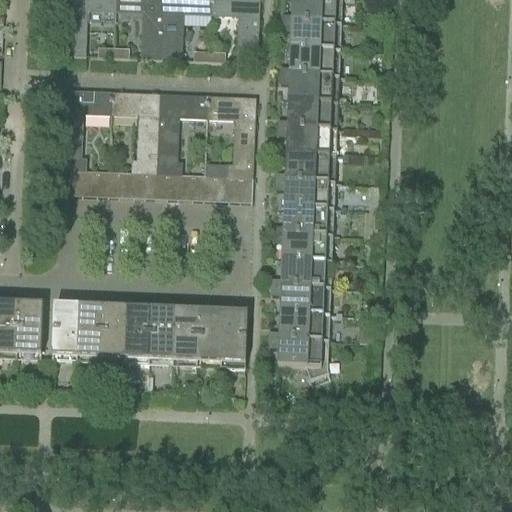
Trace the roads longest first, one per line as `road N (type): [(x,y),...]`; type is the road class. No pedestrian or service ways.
road 1 (residential): [(69,295),(237,302),(240,229),(70,222)]
road 2 (residential): [(20,0),(10,294)]
